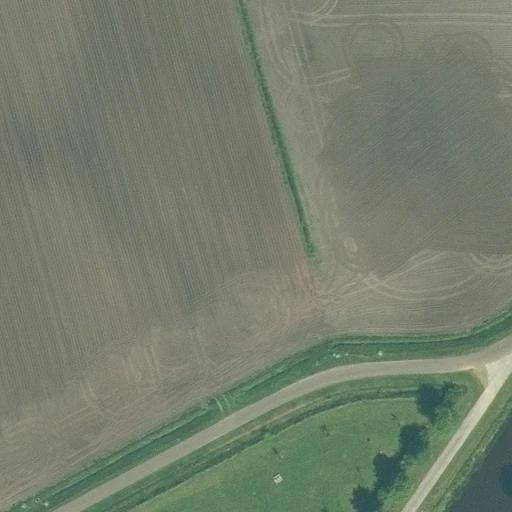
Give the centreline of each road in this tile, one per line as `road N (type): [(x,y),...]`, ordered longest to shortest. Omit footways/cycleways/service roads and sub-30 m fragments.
road 1 (unclassified): [(61,511),(306,385),(493,355)]
road 2 (unclassified): [(408,511),(496,383),(493,355)]
